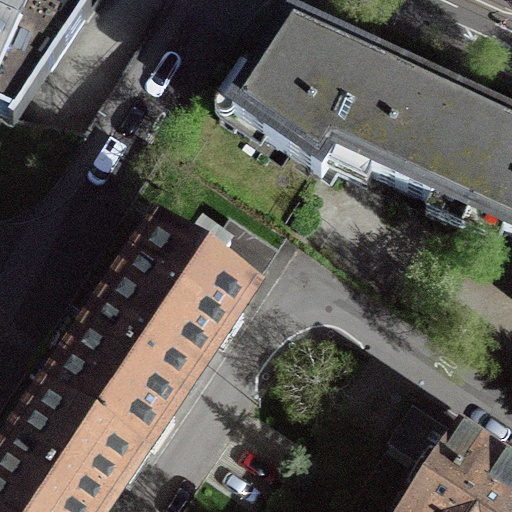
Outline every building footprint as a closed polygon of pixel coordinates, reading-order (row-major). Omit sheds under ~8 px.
[(0,0),(0,117),(12,122),(9,126),(12,128),(89,14),(58,0),(0,0)] [(321,179),(326,172),(338,154),(381,60),(322,34),(289,19),(225,115),(321,179)] [(425,217),(461,233),(511,121),(511,120),(447,91),(381,60),(338,154),(326,172),(366,190),(371,177),(431,205),(425,217)] [(511,121),(461,233),(496,250),(502,237),(511,241),(511,121)] [(48,396),(140,458),(191,381),(276,256),(230,225),(207,258),(162,228),(48,396)] [(0,467),(0,511),(103,511),(140,458),(48,396),(0,467)] [(411,511),(511,511),(511,473),(460,438),(459,439),(413,408),(389,445),(424,469),(406,497),(417,504),(411,511)]
